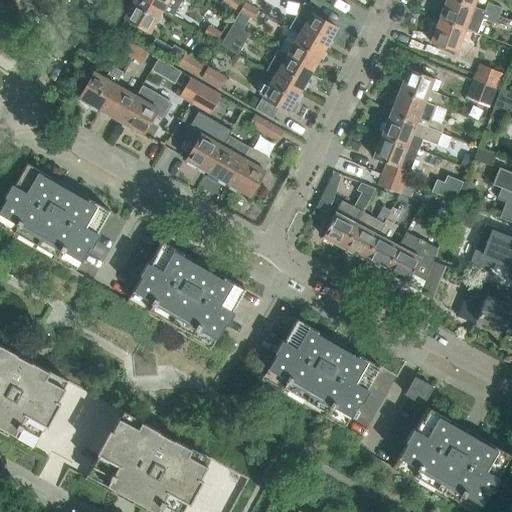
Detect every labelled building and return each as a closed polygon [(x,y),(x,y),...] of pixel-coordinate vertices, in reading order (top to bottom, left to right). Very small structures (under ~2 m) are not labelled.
[(149,33),(162,11),(142,0),(133,0),(123,17),(149,33)] [(142,0),(162,11),(172,17),(182,0),(142,0)] [(240,0),(239,0),(223,0),(222,2),(235,10),(240,0)] [(473,7),(453,0),(445,0),(438,20),(465,29),(473,7)] [(244,3),(239,12),(252,20),(257,10),(244,3)] [(312,14),(314,9),(303,3),(289,29),(298,34),(324,49),(337,28),(312,14)] [(484,11),(498,16),(500,9),(486,3),(484,11)] [(498,16),(484,11),(481,20),(495,25),(498,16)] [(465,29),(438,20),(430,42),(456,52),(461,40),(476,46),(479,35),(465,29)] [(209,25),(203,35),(216,42),(222,33),(209,25)] [(286,55),(312,70),(324,49),(298,34),(286,55)] [(225,35),(220,45),(233,52),(238,43),(225,35)] [(130,58),(137,47),(118,36),(112,47),(130,58)] [(171,47),(168,52),(181,59),(184,54),(185,52),(173,45),(171,47)] [(137,47),(131,58),(141,63),(147,53),(137,47)] [(181,59),(178,65),(197,76),(203,65),(184,54),(181,59)] [(300,91),(312,70),(286,55),(274,76),(300,91)] [(502,74),(480,64),(475,75),(497,85),(502,74)] [(79,98),(100,110),(115,84),(122,72),(112,66),(105,79),(94,72),(79,98)] [(207,67),(201,78),(220,89),(226,78),(207,67)] [(408,68),(399,91),(425,101),(442,108),(447,97),(429,90),(434,78),(408,68)] [(288,112),(289,111),(291,112),(294,112),(298,105),(297,102),(294,101),(300,91),(274,76),(262,97),(288,112)] [(190,77),(179,96),(190,102),(201,84),(190,77)] [(495,89),(473,80),(469,91),(491,100),(495,89)] [(136,96),(115,84),(100,110),(121,122),(136,96)] [(201,84),(190,102),(210,114),(221,95),(201,84)] [(121,122),(142,135),(154,114),(161,118),(170,102),(142,86),(136,96),(121,122)] [(511,115),(511,93),(500,89),(493,108),(511,115)] [(390,113),(416,123),(425,101),(399,91),(390,113)] [(381,135),(418,149),(422,139),(436,145),(441,133),(416,123),(390,113),(381,135)] [(259,131),(265,120),(254,114),(248,125),(259,131)] [(186,160),(207,172),(228,136),(200,119),(193,132),(194,133),(195,131),(201,135),(186,160)] [(265,120),(259,131),(277,142),(283,131),(265,120)] [(382,174),(404,183),(417,150),(418,150),(418,149),(381,135),(372,157),(386,163),(382,174)] [(207,172),(228,184),(249,148),(228,136),(207,172)] [(249,148),(228,184),(249,196),(271,160),(249,147),(249,148)] [(473,165),(489,172),(496,154),(478,147),(474,159),(475,160),(473,165)] [(0,208),(0,229),(74,272),(109,211),(27,163),(0,208)] [(511,172),(499,168),(492,184),(501,188),(497,199),(505,202),(499,217),(511,222),(511,172)] [(404,183),(382,174),(377,186),(400,194),(404,183)] [(437,181),(432,192),(454,201),(458,192),(462,182),(447,176),(444,183),(437,181)] [(375,188),(360,182),(356,190),(363,193),(355,208),(341,200),(322,237),(344,248),(362,213),(375,188)] [(455,204),(448,220),(470,229),(476,212),(455,204)] [(344,248),(365,259),(390,211),(382,207),(375,220),(362,213),(344,248)] [(365,259),(385,270),(399,246),(386,239),(398,216),(390,211),(365,259)] [(511,268),(511,238),(495,232),(496,229),(486,225),(485,227),(470,264),(489,273),(495,259),(511,265),(511,267),(511,268)] [(126,303),(209,351),(245,289),(162,241),(126,303)] [(399,246),(385,270),(407,282),(411,273),(420,257),(399,246)] [(411,273),(425,280),(433,261),(434,258),(423,252),(420,257),(411,273)] [(433,261),(425,280),(420,293),(432,298),(444,265),(433,261)] [(476,320),(504,331),(511,309),(511,305),(488,296),(490,292),(476,287),(463,318),(475,323),(476,320)] [(261,380),(344,428),(379,367),(297,319),(261,380)] [(0,418),(0,419),(0,418),(0,432),(8,437),(18,420),(37,431),(57,394),(38,383),(45,369),(31,362),(20,357),(16,354),(0,344),(0,418)] [(415,378),(405,394),(423,404),(432,387),(415,378)] [(392,469),(466,511),(477,511),(510,455),(427,407),(392,469)] [(112,413),(91,452),(111,463),(102,480),(125,493),(127,488),(142,496),(139,503),(152,510),(164,489),(182,499),(203,462),(183,452),(186,446),(173,439),(173,440),(168,437),(158,432),(158,431),(152,427),(141,422),(142,421),(134,416),(130,423),(112,413)]
